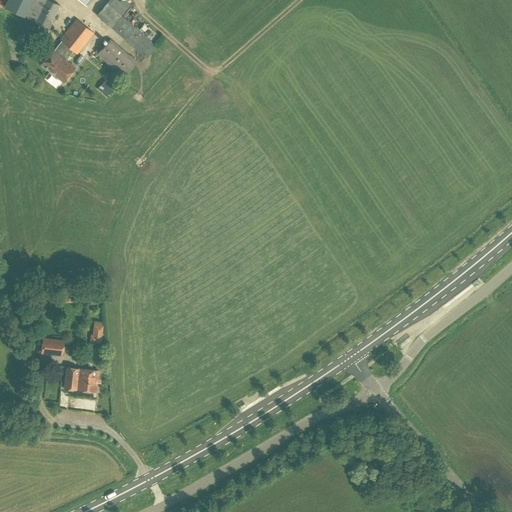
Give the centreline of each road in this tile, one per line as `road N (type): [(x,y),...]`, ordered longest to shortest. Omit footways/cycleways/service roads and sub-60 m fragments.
road 1 (primary): [(85,511),(350,357)]
road 2 (unclassified): [(375,390),(150,511)]
road 3 (primary): [(350,357),(511,232)]
road 4 (unclassified): [(511,267),(375,390)]
road 5 (unclassified): [(480,511),(375,390)]
road 6 (unknown): [(60,421),(115,442),(163,505)]
